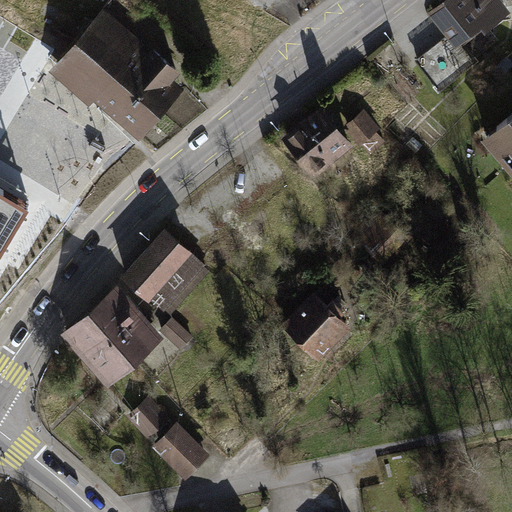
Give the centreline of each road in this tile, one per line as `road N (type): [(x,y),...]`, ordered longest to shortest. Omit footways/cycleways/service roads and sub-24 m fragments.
road 1 (tertiary): [(0,379),(85,262),(149,193),(390,0)]
road 2 (tertiary): [(97,511),(0,430)]
